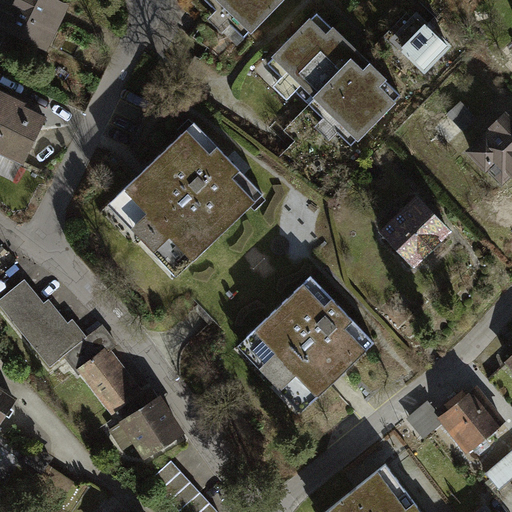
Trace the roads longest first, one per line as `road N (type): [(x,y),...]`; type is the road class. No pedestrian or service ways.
road 1 (residential): [(40,241),(150,363),(262,511)]
road 2 (residential): [(511,302),(465,354),(269,511)]
road 3 (residential): [(40,241),(152,0)]
